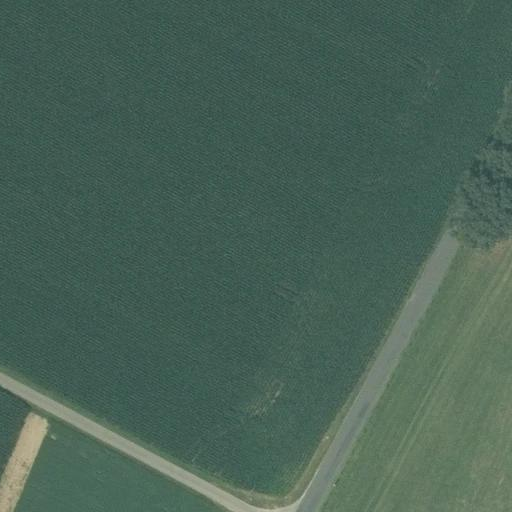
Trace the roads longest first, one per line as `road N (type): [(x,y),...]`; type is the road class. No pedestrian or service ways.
road 1 (unclassified): [(511,122),(305,511)]
road 2 (unclassified): [(244,511),(0,377)]
